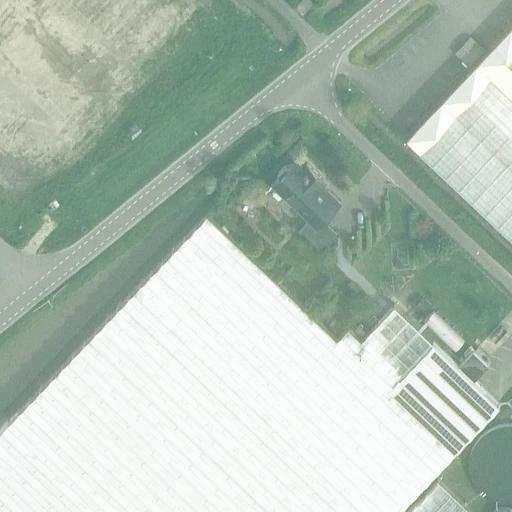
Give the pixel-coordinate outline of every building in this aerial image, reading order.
[(130,0),(131,0),(141,10),(138,12),(154,28),(157,26),(167,36),(189,13),(177,2),(178,0),(130,0)] [(311,0),(301,0),(297,5),(305,11),(313,2),(311,0)] [(511,21),(406,135),(419,147),(486,76),(511,101),(511,21)] [(52,70),(66,82),(77,70),(91,82),(83,91),(107,112),(141,73),(125,58),(122,61),(110,51),(107,54),(97,44),(95,47),(82,36),(52,70)] [(470,37),(456,53),(469,66),(484,50),(470,37)] [(419,147),(511,234),(511,101),(486,76),(419,147)] [(29,148),(40,137),(16,115),(0,132),(0,186),(4,190),(17,176),(19,178),(26,170),(24,169),(36,155),(29,148)] [(336,231),(324,219),(340,202),(328,191),(327,192),(321,187),(326,181),(307,163),(303,167),(296,160),(290,166),(285,166),(278,173),(278,179),(272,184),(309,219),(300,229),(320,248),(336,231)] [(207,213),(0,429),(0,511),(396,511),(455,451),(456,450),(452,447),(337,337),(236,240),(207,213)] [(433,306),(423,297),(414,306),(424,316),(433,306)] [(348,326),(337,337),(452,447),(456,450),(500,404),(498,403),(489,395),(474,380),(489,365),(478,354),(473,350),(459,365),(433,341),(434,341),(395,303),(361,338),(348,326)] [(511,427),(509,427),(501,428),(494,430),(488,433),(484,437),(479,442),(476,448),(473,455),(473,461),(473,468),(475,475),(479,481),(483,487),(487,490),(494,494),(500,496),(506,497),(511,496),(511,427)] [(473,511),(439,479),(407,511),(473,511)]
